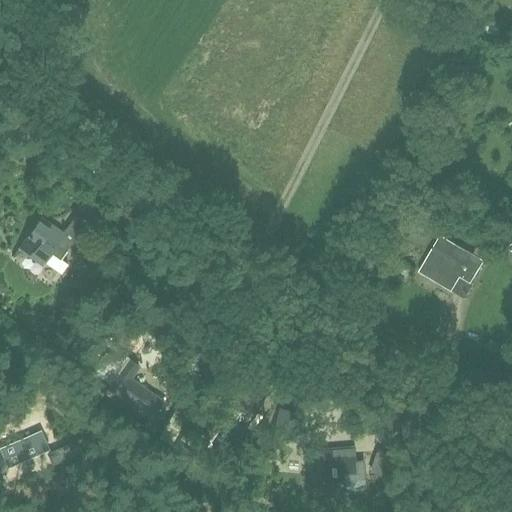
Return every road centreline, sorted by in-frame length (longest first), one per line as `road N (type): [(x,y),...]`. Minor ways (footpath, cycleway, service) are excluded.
road 1 (unclassified): [(511,439),(239,277),(0,113)]
road 2 (unknown): [(396,0),(239,277)]
